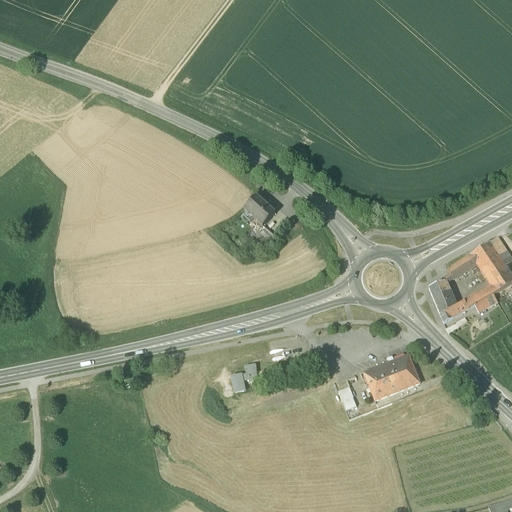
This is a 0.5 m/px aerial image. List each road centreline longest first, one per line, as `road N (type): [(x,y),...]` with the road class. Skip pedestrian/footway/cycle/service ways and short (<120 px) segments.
road 1 (tertiary): [(0,51),(152,106),(262,160),(333,217),(366,257)]
road 2 (secondary): [(356,288),(190,340),(0,379)]
road 3 (track): [(0,426),(47,421),(217,511)]
road 4 (secondary): [(511,414),(398,303)]
